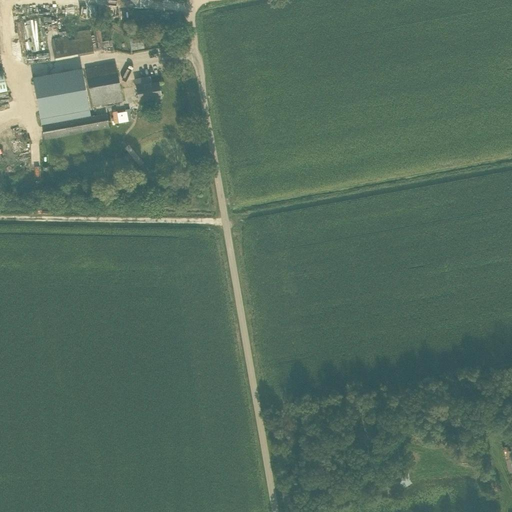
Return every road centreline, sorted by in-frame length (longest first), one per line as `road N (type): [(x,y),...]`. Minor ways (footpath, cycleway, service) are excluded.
road 1 (unclassified): [(274,511),(184,10),(205,4)]
road 2 (unknown): [(193,60),(26,66),(18,75),(23,117)]
